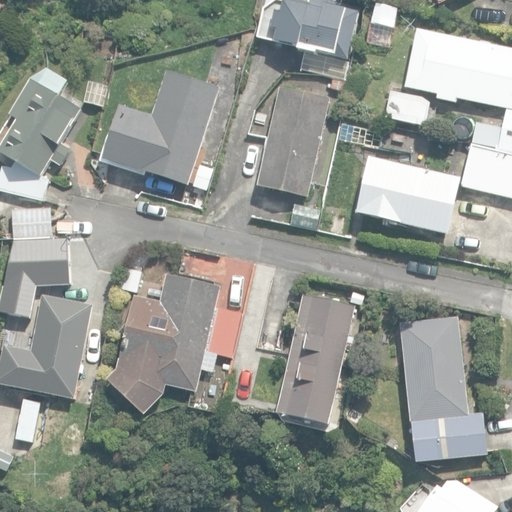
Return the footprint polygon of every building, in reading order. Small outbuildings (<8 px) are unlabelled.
[(268,0),(259,41),(350,62),(362,7),(329,0),(309,0),(309,4),(289,0),(268,0)] [(375,25),(397,30),(401,9),(379,5),(375,25)] [(457,96),(511,106),(511,45),(418,27),(406,85),(439,92),(438,96),(456,100),(457,96)] [(0,188),(0,191),(46,202),(52,182),(45,177),(54,161),(63,168),(74,149),(65,143),(85,111),(62,93),(68,82),(49,71),(33,80),(12,116),(19,120),(2,152),(18,161),(15,169),(4,168),(0,188)] [(106,159),(192,186),(203,153),(223,88),(170,72),(157,116),(123,105),(106,159)] [(86,103),(105,108),(110,89),(90,84),(86,103)] [(261,187),(312,197),(333,99),(282,88),(261,187)] [(388,120),(427,126),(431,99),(392,93),(388,120)] [(499,148),(511,150),(511,108),(508,107),(499,148)] [(462,186),(511,196),(511,153),(471,145),(462,186)] [(358,215),(448,234),(461,176),(370,157),(358,215)] [(196,186),(209,190),(214,173),(201,169),(196,186)] [(293,225),(319,231),(323,211),(297,205),(293,225)] [(16,211),(18,241),(55,238),(53,208),(16,211)] [(14,242),(16,279),(52,277),(49,240),(14,242)] [(122,288),(139,292),(144,273),(127,269),(122,288)] [(116,382),(146,415),(167,395),(169,386),(198,393),(208,354),(234,360),(245,315),(218,309),(223,288),(169,275),(162,303),(137,296),(116,382)] [(304,420),(331,427),(350,343),(353,344),(354,338),(352,338),(359,306),(332,300),(330,297),(321,295),(318,297),(305,295),(280,413),(294,417),(293,420),(303,423),(304,420)] [(0,385),(78,400),(96,305),(44,296),(34,351),(8,346),(0,385)] [(399,326),(419,463),(490,452),(485,415),(473,416),(458,317),(399,326)] [(357,423),(362,414),(351,408),(346,418),(357,423)] [(444,488),(437,485),(421,511),(498,511),(502,507),(460,481),(447,482),(444,488)]
